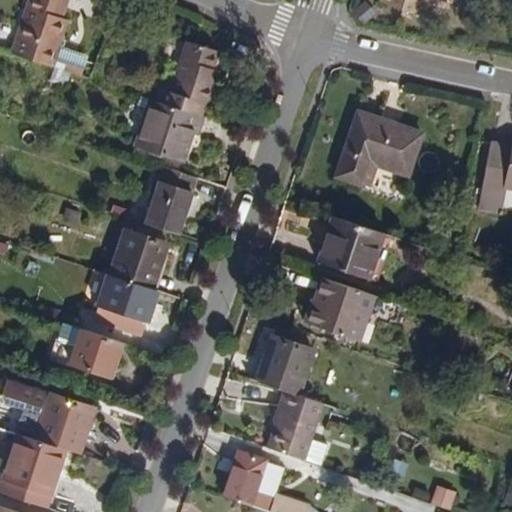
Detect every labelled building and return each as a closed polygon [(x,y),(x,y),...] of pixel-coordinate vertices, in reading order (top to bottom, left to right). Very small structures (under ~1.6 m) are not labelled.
[(67,0),(27,0),(11,51),(75,73),(82,52),(58,45),(67,16),(63,15),(67,0)] [(383,0),(380,10),(421,24),(422,18),(440,25),(448,0),(383,0)] [(168,86),(164,99),(160,97),(145,144),(192,159),(201,131),(207,133),(213,115),(208,113),(211,102),(214,103),(214,102),(224,76),(219,74),(222,65),(227,50),(196,40),(179,89),(168,86)] [(224,76),(227,67),(222,65),(219,74),(224,76)] [(406,175),(419,133),(357,113),(336,178),(364,186),(372,163),(406,175)] [(511,211),(511,166),(501,165),(501,170),(477,167),(470,215),(494,217),(495,209),(511,211)] [(183,235),(203,177),(172,166),(157,211),(136,204),(131,217),(183,235)] [(491,241),(494,217),(470,215),(466,238),(491,241)] [(375,287),(390,242),(332,223),(317,268),(375,287)] [(180,244),(136,229),(122,274),(166,290),(180,244)] [(0,239),(0,253),(6,254),(9,241),(0,239)] [(168,291),(166,290),(122,274),(118,273),(103,319),(154,336),(168,291)] [(364,348),(379,299),(322,280),(314,305),(322,308),(314,332),(364,348)] [(119,378),(130,343),(71,323),(59,363),(78,369),(79,365),(119,378)] [(267,381),(291,389),(309,394),(323,353),(281,339),(267,381)] [(40,420),(44,421),(39,437),(69,448),(84,453),(100,408),(54,392),(53,394),(49,393),(50,390),(11,377),(6,393),(9,399),(29,405),(25,418),(39,422),(40,420)] [(318,439),(330,401),(309,394),(291,389),(272,446),(311,460),(328,465),(334,445),(318,439)] [(3,425),(0,435),(0,474),(4,476),(54,494),(69,448),(39,437),(3,425)] [(259,492),(269,460),(243,451),(228,496),(255,505),(274,511),(275,511),(280,499),(259,492)] [(51,506),(54,494),(4,476),(0,488),(1,489),(51,506)] [(437,483),(431,502),(450,509),(457,490),(437,483)] [(306,511),(304,511),(280,499),(275,511),(306,511)]
